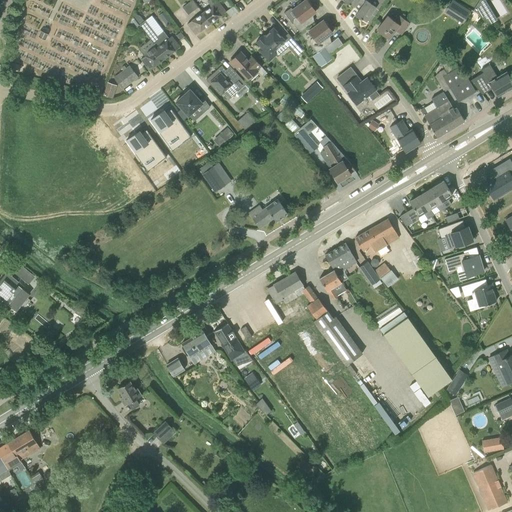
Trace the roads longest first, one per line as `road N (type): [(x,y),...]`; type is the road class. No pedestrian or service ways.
road 1 (tertiary): [(85,372),(444,156)]
road 2 (residential): [(0,89),(115,110),(268,0)]
road 3 (residential): [(444,156),(323,0)]
road 4 (unclassified): [(214,511),(115,417),(85,372)]
road 5 (unclassified): [(511,299),(444,156)]
